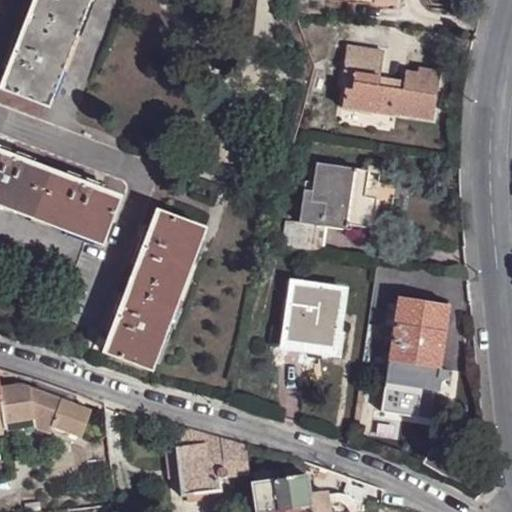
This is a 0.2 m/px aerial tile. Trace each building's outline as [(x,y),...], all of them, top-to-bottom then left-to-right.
[(1,87),(48,105),(88,0),(34,0),(28,18),(1,87)] [(342,107),(432,120),(439,72),(416,69),(416,75),(404,73),(401,91),(376,87),(381,52),(346,47),(343,72),(352,74),(350,89),(345,88),(342,107)] [(0,205),(100,244),(118,197),(54,171),(0,150),(0,205)] [(301,221),(326,224),(346,228),(348,224),(364,226),(373,227),(377,197),(366,196),(370,170),(318,163),(315,182),(307,181),(301,221)] [(103,352),(150,369),(203,229),(155,212),(131,279),(103,352)] [(281,248),(321,254),(326,224),(301,221),(285,218),(281,248)] [(281,343),(333,351),(342,290),(290,281),(281,343)] [(397,306),(394,329),(381,413),(416,418),(420,399),(434,401),(437,387),(447,389),(449,379),(439,377),(449,307),(398,299),(397,306)] [(384,327),(394,329),(397,306),(387,305),(384,327)] [(0,386),(0,387),(6,430),(36,425),(36,429),(50,433),(53,428),(82,437),(92,410),(22,384),(0,386)] [(245,446),(182,429),(176,447),(179,479),(181,498),(186,497),(208,494),(220,492),(219,479),(248,474),(245,446)] [(170,480),(179,479),(176,447),(166,448),(170,480)] [(283,457),(281,456),(284,478),(306,474),(304,461),(288,456),(283,457)] [(311,511),(310,500),(306,474),(284,478),(252,484),(256,511),(311,511)] [(329,511),(328,498),(310,500),(311,511),(329,511)]
